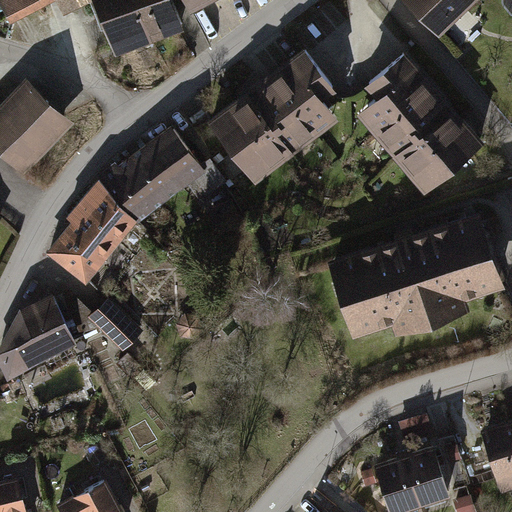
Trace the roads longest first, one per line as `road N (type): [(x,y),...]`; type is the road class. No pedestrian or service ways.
road 1 (tertiary): [(295,0),(138,112),(79,165),(36,222),(0,298)]
road 2 (unclassified): [(264,511),(357,416),(511,365)]
